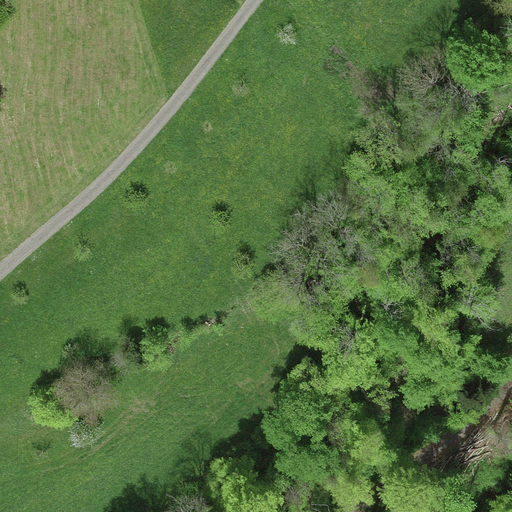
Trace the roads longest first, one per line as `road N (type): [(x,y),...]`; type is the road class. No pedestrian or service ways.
road 1 (track): [(245,0),(138,145),(0,271)]
road 2 (track): [(359,511),(511,390)]
